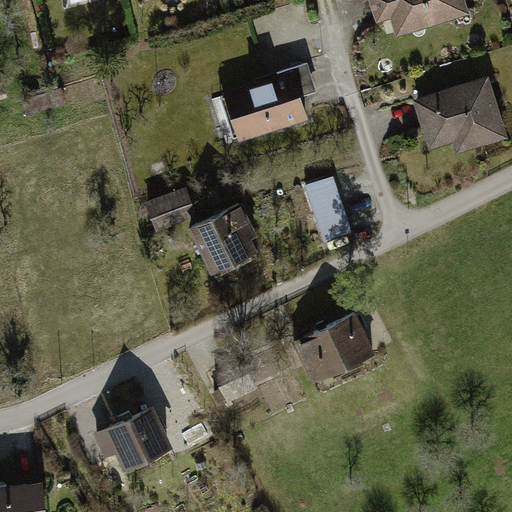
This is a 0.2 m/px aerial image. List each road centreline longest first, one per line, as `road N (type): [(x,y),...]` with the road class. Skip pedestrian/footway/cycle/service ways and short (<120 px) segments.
road 1 (unclassified): [(0,419),(55,401),(398,236)]
road 2 (residential): [(398,236),(327,5)]
road 3 (unclassified): [(398,236),(511,180)]
